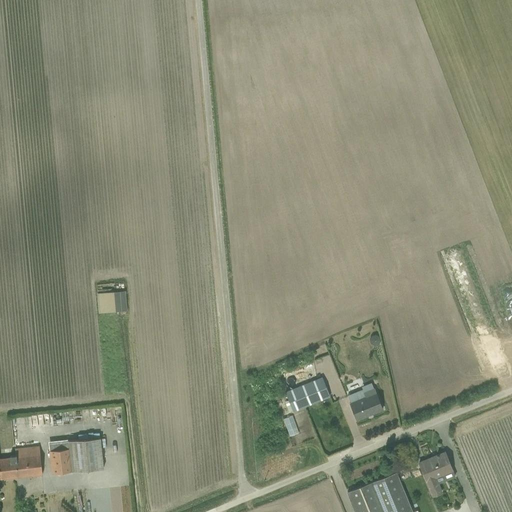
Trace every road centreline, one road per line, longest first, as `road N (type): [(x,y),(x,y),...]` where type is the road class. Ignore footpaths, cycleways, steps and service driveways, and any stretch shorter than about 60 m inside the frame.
road 1 (unknown): [(246,495),(198,0)]
road 2 (unclassified): [(511,384),(206,511)]
